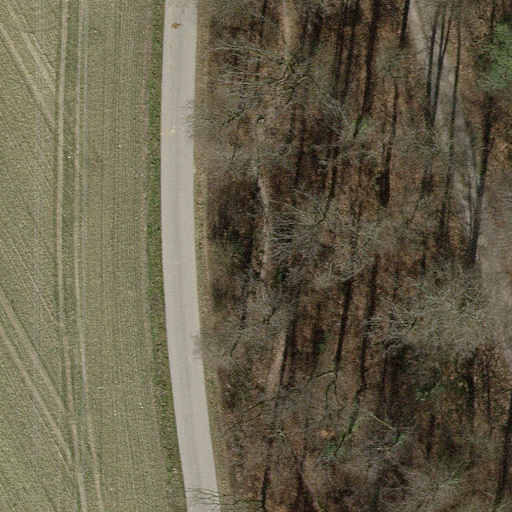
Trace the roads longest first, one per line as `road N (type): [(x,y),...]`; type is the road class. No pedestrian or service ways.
road 1 (track): [(200,511),(183,332),(184,0)]
road 2 (track): [(511,383),(415,0)]
